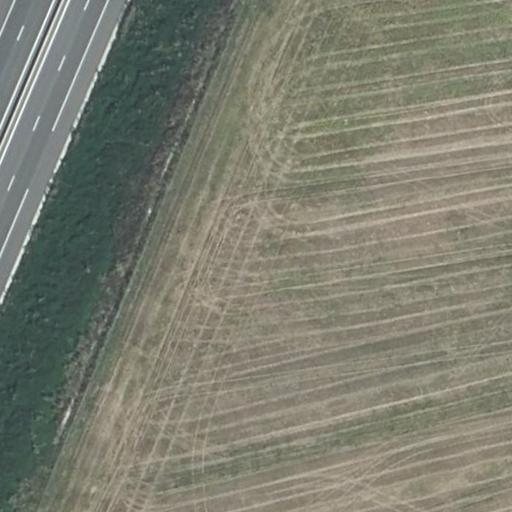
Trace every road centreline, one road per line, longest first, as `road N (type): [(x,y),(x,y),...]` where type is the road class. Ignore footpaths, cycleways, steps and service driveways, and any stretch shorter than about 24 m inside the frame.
road 1 (track): [(277,0),(156,291),(109,457),(121,511)]
road 2 (motorway): [(0,202),(84,0)]
